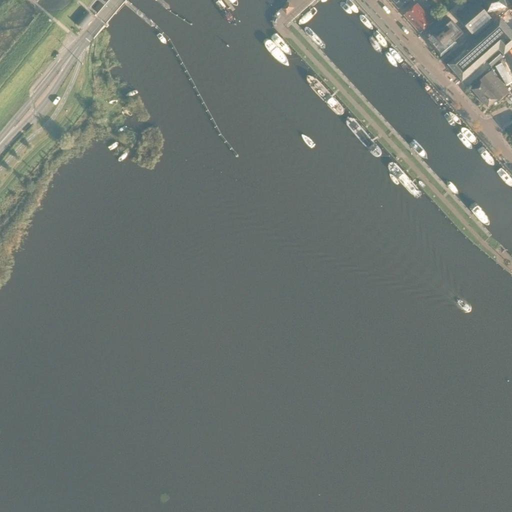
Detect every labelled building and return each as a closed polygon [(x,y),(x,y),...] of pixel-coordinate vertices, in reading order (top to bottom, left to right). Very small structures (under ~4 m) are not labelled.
[(391,0),(399,9),(409,0),(391,0)] [(481,0),(475,0),(456,16),(461,23),(471,34),(476,39),(495,23),(494,22),(490,18),(480,6),(484,3),(481,0)] [(511,1),(511,0),(483,0),(488,14),(488,13),(511,7),(510,6),(511,5),(511,2),(511,1)] [(292,8),(289,5),(284,10),(287,13),(292,8)] [(433,22),(417,5),(404,16),(420,34),(433,22)] [(76,25),(80,28),(83,30),(94,17),(87,11),(76,25)] [(504,56),(511,49),(511,31),(501,19),(449,65),(463,82),(499,50),(504,56)] [(448,21),(441,27),(441,28),(426,41),(441,58),(457,44),(453,40),(459,34),(448,21)] [(487,62),(491,67),(502,57),(498,52),(487,62)] [(473,91),(480,100),(494,87),(491,84),(493,83),(489,78),(494,75),(491,72),(479,83),(481,84),(473,91)] [(510,93),(494,75),(489,78),(493,83),(491,84),(494,87),(480,100),(488,108),(496,101),(498,103),(510,93)] [(426,87),(414,98),(435,120),(446,109),(426,87)] [(343,122),(377,159),(385,152),(351,115),(343,122)] [(385,167),(417,200),(423,194),(392,160),(385,167)]
